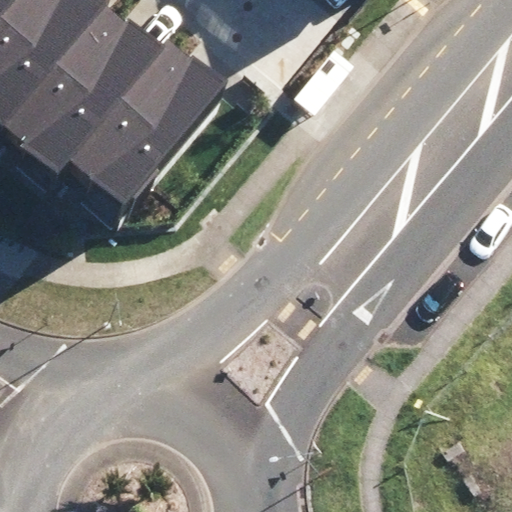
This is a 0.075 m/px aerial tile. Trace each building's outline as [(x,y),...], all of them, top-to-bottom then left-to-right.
[(19,0),(0,24),(0,128),(4,132),(112,1),(110,0),(19,0)] [(0,0),(0,24),(19,0),(0,0)] [(4,132),(59,177),(72,162),(166,45),(112,1),(4,132)] [(166,45),(72,162),(125,205),(223,86),(171,40),(166,45)] [(339,47),(296,102),(316,118),(359,63),(339,47)]
